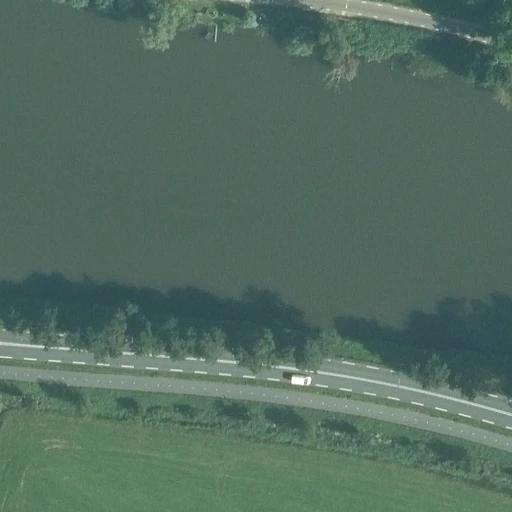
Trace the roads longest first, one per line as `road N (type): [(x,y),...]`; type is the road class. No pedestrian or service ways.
road 1 (primary): [(511,415),(270,363),(41,348)]
road 2 (unclassified): [(511,41),(284,0)]
